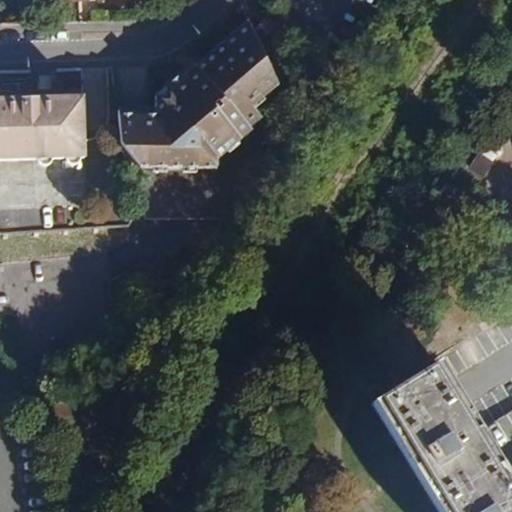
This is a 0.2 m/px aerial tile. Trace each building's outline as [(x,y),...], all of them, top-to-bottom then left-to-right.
[(276,84),(247,21),(155,103),(155,111),(144,112),(131,112),(118,112),(119,144),(138,169),(145,219),(224,219),(215,168),(217,158),(250,129),(249,125),(260,115),(252,105),(276,84)] [(0,160),(85,159),(84,149),(84,143),(82,98),(0,100),(0,160)] [(485,141),(474,169),(491,176),(503,148),(485,141)] [(0,312),(59,309),(57,257),(0,260),(0,312)] [(505,511),(417,366),(351,405),(415,511),(505,511)]
